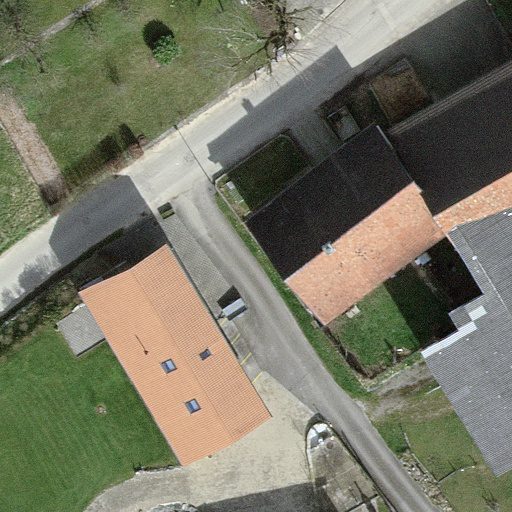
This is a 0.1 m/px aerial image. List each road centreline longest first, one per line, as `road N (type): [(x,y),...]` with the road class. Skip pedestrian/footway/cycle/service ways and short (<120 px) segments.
road 1 (residential): [(153,162),(418,511)]
road 2 (residential): [(365,0),(153,162)]
road 3 (residential): [(153,162),(0,280)]
